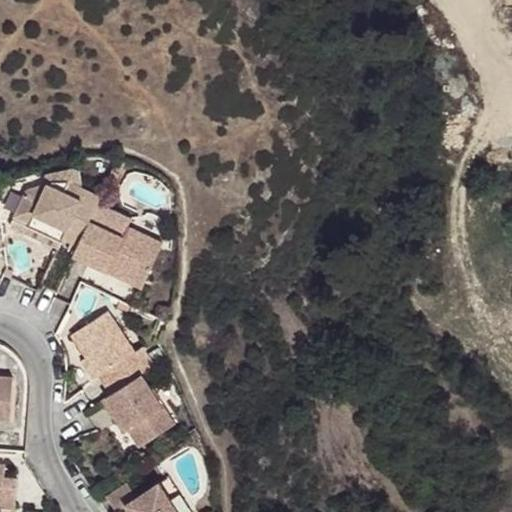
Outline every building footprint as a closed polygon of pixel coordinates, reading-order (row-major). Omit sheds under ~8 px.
[(51,175),(51,177),(80,168),(85,186),(90,187),(83,165),(51,175)] [(103,201),(106,195),(90,187),(85,186),(80,168),(51,177),(53,183),(32,189),(21,214),(38,222),(44,208),(75,223),(69,236),(84,243),(95,220),(103,201)] [(84,243),(79,254),(113,270),(117,262),(151,278),(168,242),(136,227),(140,219),(103,201),(95,220),(84,243)] [(38,222),(69,236),(75,223),(44,208),(38,222)] [(38,222),(21,214),(16,224),(33,232),(38,222)] [(117,262),(113,270),(147,286),(151,278),(117,262)] [(97,362),(105,375),(118,367),(130,385),(149,373),(161,365),(149,346),(140,351),(129,334),(114,311),(78,333),(92,356),(97,362)] [(100,378),(105,375),(97,362),(92,356),(88,359),(93,366),(100,378)] [(118,367),(105,375),(116,394),(130,385),(118,367)] [(116,394),(106,400),(126,432),(133,427),(137,434),(148,451),(183,428),(149,373),(130,385),(116,394)] [(0,419),(15,420),(19,377),(0,375),(0,419)] [(133,427),(126,432),(131,439),(137,434),(133,427)] [(0,504),(21,507),(24,476),(11,475),(12,462),(6,461),(0,460),(0,504)] [(124,480),(104,493),(116,511),(119,511),(125,509),(137,501),(124,480)] [(189,511),(168,480),(158,487),(174,511),(189,511)] [(126,511),(174,511),(158,487),(137,501),(125,509),(126,511)]
